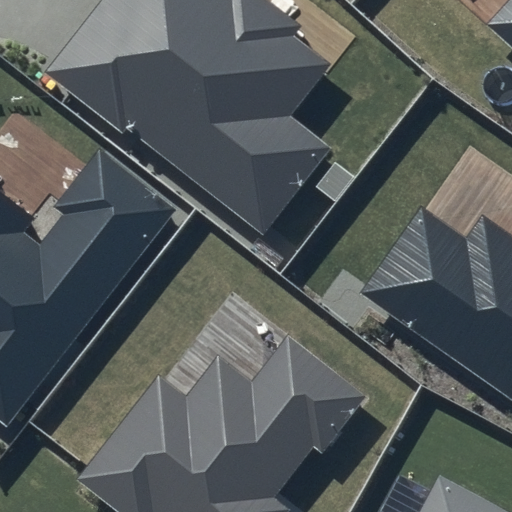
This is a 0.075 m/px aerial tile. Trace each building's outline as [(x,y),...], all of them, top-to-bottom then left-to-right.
[(101,0),(46,72),(260,237),(328,150),(287,118),(329,64),(292,35),(301,24),(269,0),(101,0)] [(511,0),(509,0),(485,27),(511,52),(511,0)] [(177,209),(98,148),(54,205),(64,213),(37,247),(23,236),(33,222),(0,196),(0,421),(8,427),(177,209)] [(511,232),(481,211),(465,233),(422,202),(360,291),(511,397),(511,232)] [(367,394),(286,332),(250,379),(218,354),(184,397),(157,376),(79,478),(123,511),(284,511),(287,509),(272,497),(311,445),(322,453),(367,394)] [(511,511),(438,473),(417,511),(511,511)]
